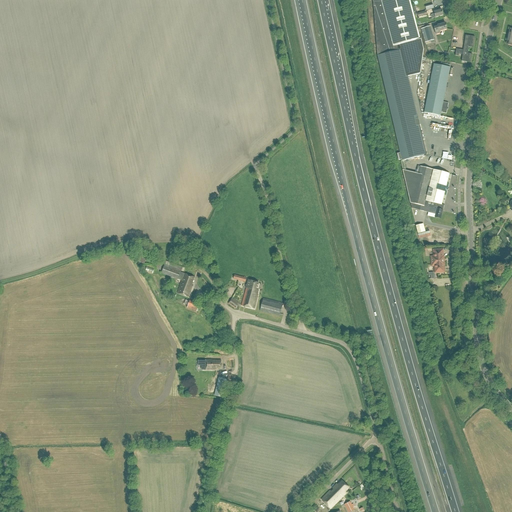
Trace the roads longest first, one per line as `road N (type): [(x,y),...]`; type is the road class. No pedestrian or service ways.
road 1 (motorway): [(302,0),(350,213),(435,511)]
road 2 (motorway): [(455,511),(374,228),(322,0)]
road 3 (secondary): [(511,407),(479,355),(469,217),(491,30)]
road 4 (unclassified): [(299,330),(258,161)]
road 5 (track): [(0,283),(112,245),(159,253)]
road 6 (unclassified): [(377,438),(351,351),(299,330)]
